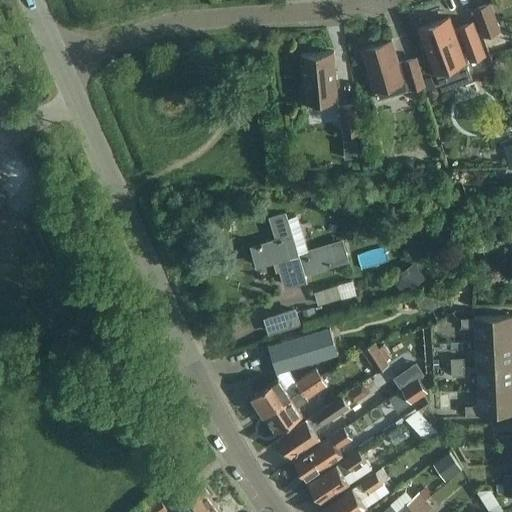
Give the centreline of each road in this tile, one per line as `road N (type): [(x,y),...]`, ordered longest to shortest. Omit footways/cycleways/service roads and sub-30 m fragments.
road 1 (tertiary): [(271,511),(155,302),(59,68)]
road 2 (residential): [(59,68),(169,26),(366,0)]
